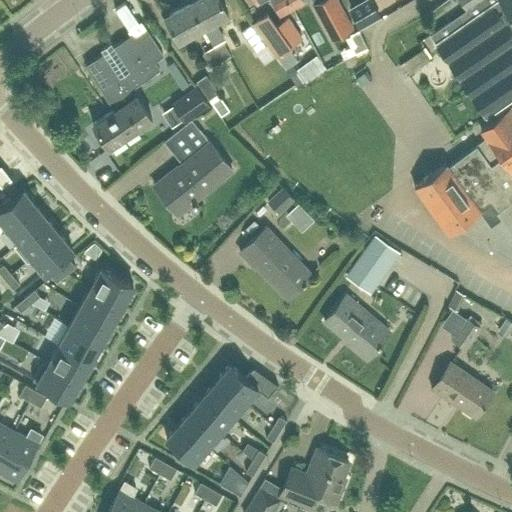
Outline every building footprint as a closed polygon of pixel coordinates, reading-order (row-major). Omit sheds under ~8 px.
[(187,0),(162,14),(176,40),(201,26),(187,0)] [(220,0),(187,0),(201,26),(211,44),(221,38),(212,20),(227,12),(220,0)] [(271,0),(279,13),(290,7),(286,0),(271,0)] [(337,0),(313,0),(311,2),(330,37),(352,26),(337,0)] [(380,16),(370,0),(367,0),(350,9),(359,27),(380,16)] [(511,0),(458,0),(464,8),(429,32),(484,115),(511,95),(511,0)] [(265,12),(251,21),(251,22),(266,43),(275,54),(300,36),(286,15),(273,24),(265,12)] [(250,22),(239,30),(255,51),(266,43),(251,22),(251,21),(250,22)] [(162,54),(144,28),(133,35),(130,32),(112,44),(110,40),(99,47),(102,51),(84,63),(113,106),(91,121),(107,146),(151,117),(135,94),(137,92),(132,85),(158,68),(153,60),(162,54)] [(346,37),(350,45),(345,48),(348,55),(355,51),(366,46),(358,29),(350,32),(351,34),(346,37)] [(212,45),(219,59),(230,54),(222,40),(212,45)] [(210,64),(219,59),(212,45),(203,50),(210,64)] [(405,74),(429,59),(421,47),(398,63),(405,74)] [(291,62),(284,67),(296,84),(303,78),(291,62)] [(207,98),(217,91),(205,73),(195,80),(207,98)] [(172,103),(181,117),(183,119),(208,102),(195,83),(170,100),(172,103)] [(511,105),(511,106),(510,104),(478,127),(485,137),(446,164),(444,161),(413,184),(446,231),(478,208),(489,224),(499,217),(495,211),(511,198),(511,105)] [(184,122),(175,129),(164,139),(182,161),(176,165),(178,167),(170,173),(168,170),(152,183),(176,212),(231,168),(190,117),(184,122)] [(0,163),(0,183),(0,184),(10,176),(0,164),(0,163)] [(279,211),(294,198),(283,185),(267,199),(279,211)] [(35,202),(22,187),(0,204),(0,218),(6,226),(35,202)] [(47,217),(35,202),(6,226),(18,240),(18,241),(47,217)] [(60,232),(47,217),(18,241),(18,240),(13,244),(26,260),(31,256),(60,232)] [(310,271),(265,225),(239,250),(249,260),(250,258),(286,295),(310,271)] [(72,247),(60,232),(31,256),(44,271),(72,247)] [(367,289),(395,249),(374,234),(346,274),(367,289)] [(69,258),(60,266),(65,273),(75,265),(69,258)] [(0,272),(4,277),(11,272),(3,262),(0,264),(0,272)] [(132,283),(100,265),(89,284),(121,302),(132,283)] [(56,281),(65,273),(60,266),(50,274),(56,281)] [(19,282),(11,272),(4,277),(12,287),(19,282)] [(121,302),(89,284),(79,303),(111,321),(121,302)] [(34,288),(24,296),(29,302),(39,294),(34,288)] [(390,329),(346,292),(324,317),(323,318),(351,341),(349,344),(365,358),(368,355),(368,356),(369,355),(368,355),(377,344),(378,345),(381,342),(380,341),(387,333),(388,332),(387,332),(390,329)] [(29,302),(24,296),(15,303),(20,310),(29,302)] [(111,321),(79,303),(68,322),(100,340),(111,321)] [(464,347),(479,326),(465,316),(450,337),(464,347)] [(68,322),(58,341),(90,359),(100,340),(68,322)] [(90,359),(58,341),(47,360),(79,378),(90,359)] [(79,378),(47,360),(36,379),(68,397),(79,378)] [(475,415),(492,389),(448,360),(431,386),(475,415)] [(216,376),(244,400),(250,393),(253,396),(260,389),(267,395),(277,383),(253,365),(245,374),(229,361),(216,376)] [(244,400),(216,376),(203,390),(231,414),(244,400)] [(19,394),(29,399),(35,388),(26,382),(19,394)] [(29,399),(38,405),(45,393),(35,388),(29,399)] [(231,414),(203,390),(191,405),(219,429),(231,414)] [(219,429),(191,405),(178,420),(206,444),(219,429)] [(279,429),(285,418),(279,414),(273,424),(279,429)] [(0,419),(0,450),(13,427),(0,419)] [(206,444),(178,420),(165,435),(193,459),(206,444)] [(273,439),(279,429),(273,424),(266,435),(273,439)] [(13,427),(0,450),(0,469),(16,478),(37,440),(13,427)] [(341,474),(347,458),(316,446),(306,472),(289,466),(279,492),(312,505),(317,493),(334,500),(344,475),(341,474)] [(259,462),(265,452),(259,448),(252,458),(259,462)] [(149,466),(159,472),(166,460),(156,455),(149,466)] [(253,472),(259,462),(252,458),(246,468),(253,472)] [(166,460),(159,472),(168,477),(175,465),(166,460)] [(241,493),(247,483),(240,479),(234,489),(241,493)] [(204,497),(211,485),(201,480),(195,492),(204,497)] [(211,485),(204,497),(214,502),(220,491),(211,485)] [(271,511),(280,498),(259,485),(243,511),(271,511)] [(136,511),(143,499),(120,486),(105,511),(136,511)] [(166,511),(143,499),(136,511),(166,511)]
